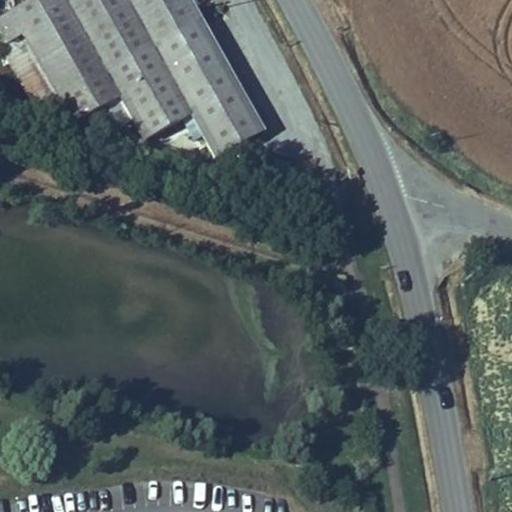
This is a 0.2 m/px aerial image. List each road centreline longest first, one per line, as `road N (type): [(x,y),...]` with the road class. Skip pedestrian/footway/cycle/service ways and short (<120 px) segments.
road 1 (primary): [(389,194),(458,511)]
road 2 (primary): [(299,0),(389,194)]
road 3 (tertiary): [(389,194),(511,223)]
